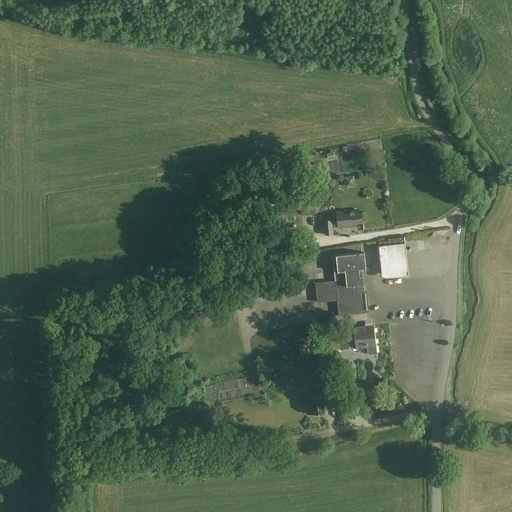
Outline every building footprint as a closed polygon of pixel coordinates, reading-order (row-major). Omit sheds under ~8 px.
[(301,215),(316,214),(315,200),(300,202),(301,215)] [(346,212),(346,211),(337,211),(338,227),(356,225),(356,223),(363,223),(362,211),(346,212)] [(379,243),(382,275),(409,272),(405,240),(379,243)] [(367,312),(362,269),(366,268),(365,252),(333,255),(335,280),(315,282),(317,302),(337,300),(339,315),(367,312)] [(184,273),(207,269),(205,260),(182,264),(184,273)] [(285,296),(282,276),(249,280),(253,300),(285,296)] [(215,326),(251,324),(250,312),(214,314),(215,326)] [(353,348),(356,348),(367,347),(368,353),(370,355),(376,354),(377,352),(377,346),(375,326),(354,328),(355,340),(352,340),(353,348)] [(348,331),(338,332),(340,350),(350,349),(348,331)] [(311,343),(299,344),(300,356),(312,355),(311,343)] [(253,366),(209,373),(210,386),(255,379),(253,366)] [(316,413),(324,412),(323,400),(329,399),(328,384),(310,386),(311,396),(306,397),(308,414),(310,413),(311,415),(315,414),(316,413)]
